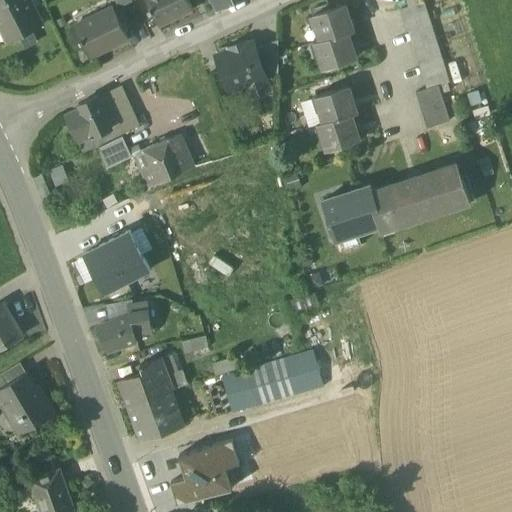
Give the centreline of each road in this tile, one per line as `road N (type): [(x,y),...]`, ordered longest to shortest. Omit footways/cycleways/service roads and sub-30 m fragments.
road 1 (tertiary): [(0,155),(135,511)]
road 2 (residential): [(0,131),(279,0)]
road 3 (residential): [(369,0),(405,116)]
